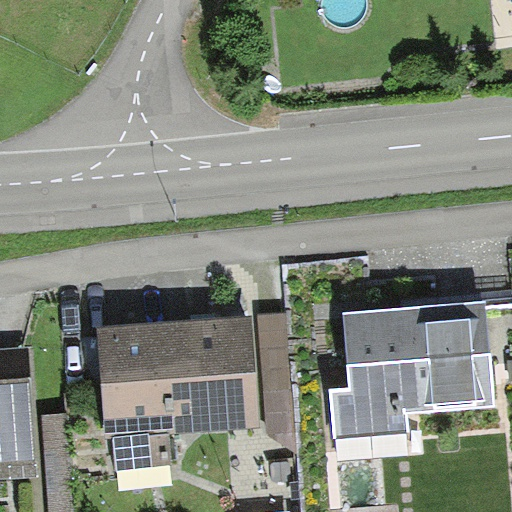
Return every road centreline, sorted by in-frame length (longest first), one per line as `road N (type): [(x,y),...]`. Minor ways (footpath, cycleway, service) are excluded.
road 1 (residential): [(0,282),(511,228)]
road 2 (tertiary): [(92,171),(511,135)]
road 3 (residential): [(173,0),(92,171)]
